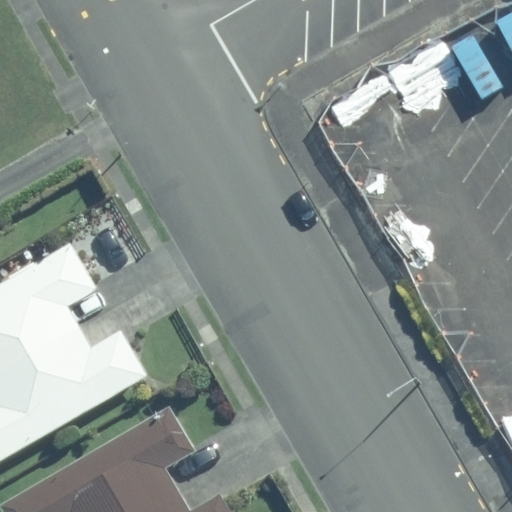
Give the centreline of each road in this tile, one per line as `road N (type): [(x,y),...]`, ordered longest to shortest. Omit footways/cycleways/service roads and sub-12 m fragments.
road 1 (residential): [(157,68),(410,511)]
road 2 (unclassified): [(277,0),(157,68)]
